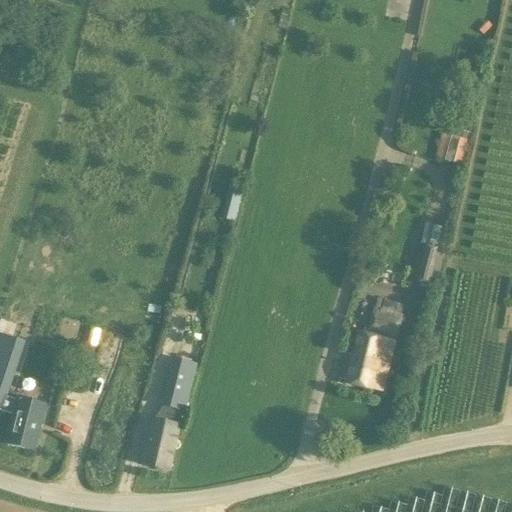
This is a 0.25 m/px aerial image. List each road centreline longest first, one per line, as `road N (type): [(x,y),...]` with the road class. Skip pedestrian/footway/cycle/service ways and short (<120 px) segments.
road 1 (unclassified): [(308,474),(311,420),(417,0)]
road 2 (unclassified): [(0,478),(55,496),(125,504),(232,493),(308,474)]
road 3 (unclassified): [(308,474),(511,435)]
